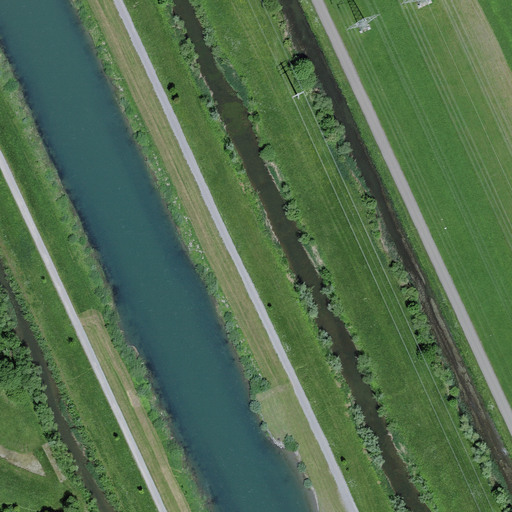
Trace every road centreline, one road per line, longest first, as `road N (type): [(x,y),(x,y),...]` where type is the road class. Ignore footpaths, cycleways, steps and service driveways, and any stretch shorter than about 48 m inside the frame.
road 1 (track): [(118,0),(351,511)]
road 2 (track): [(511,422),(317,0)]
road 3 (track): [(0,136),(170,511)]
